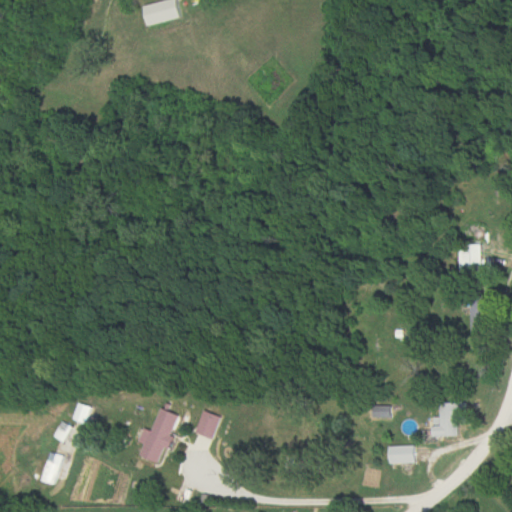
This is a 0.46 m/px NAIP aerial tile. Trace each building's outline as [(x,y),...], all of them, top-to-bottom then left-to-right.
[(480,246),(461,246),(461,273),(480,273),(480,246)] [(471,301),(471,330),(489,330),(489,301),(471,301)] [(459,437),(459,422),(465,422),(465,403),(437,403),(437,437),(459,437)] [(73,419),(85,424),(92,409),(80,404),(73,419)] [(150,434),(140,430),(136,440),(143,443),(137,457),(157,465),(177,416),(160,409),(150,434)] [(210,439),(220,418),(205,411),(194,432),(210,439)] [(69,427),(63,423),(54,437),(60,440),(69,427)] [(415,464),(415,447),(389,447),(389,464),(415,464)] [(63,457),(51,452),(40,481),(53,486),(63,457)]
